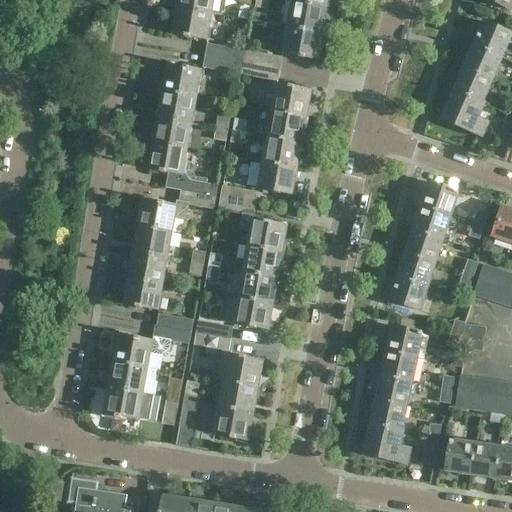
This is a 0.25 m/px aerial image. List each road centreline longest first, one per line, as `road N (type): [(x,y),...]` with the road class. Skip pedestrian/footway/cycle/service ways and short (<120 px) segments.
road 1 (residential): [(58,441),(133,0)]
road 2 (residential): [(301,479),(368,134)]
road 3 (residential): [(301,479),(58,441)]
road 4 (residential): [(495,511),(301,479)]
road 5 (residential): [(0,251),(17,105),(0,78)]
road 6 (residential): [(511,184),(368,134)]
road 7 (residential): [(368,134),(399,0)]
